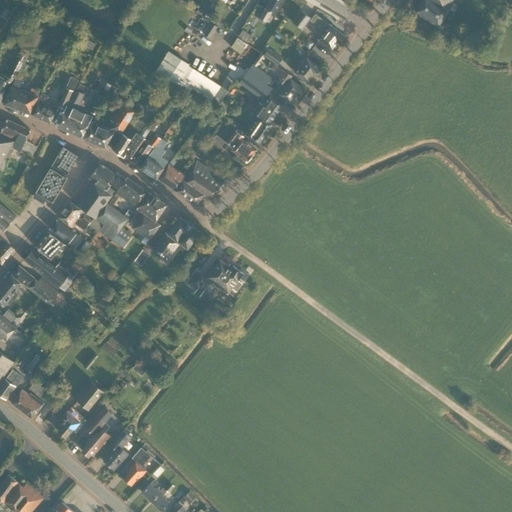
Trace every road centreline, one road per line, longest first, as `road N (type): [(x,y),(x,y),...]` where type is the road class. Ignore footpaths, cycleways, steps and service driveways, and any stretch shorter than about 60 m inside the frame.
road 1 (tertiary): [(207,213),(259,171),(366,25)]
road 2 (tertiary): [(122,511),(0,410)]
road 3 (tertiary): [(0,276),(90,155)]
road 4 (tertiary): [(207,213),(190,211),(106,153),(90,155)]
